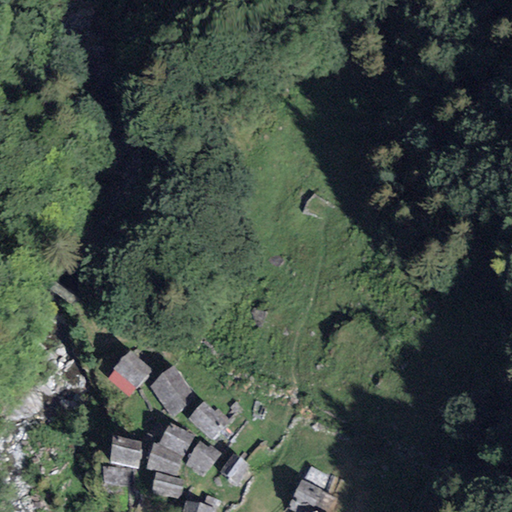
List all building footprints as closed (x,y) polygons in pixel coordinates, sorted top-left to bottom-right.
[(153,376),(130,355),(113,373),(136,395),(153,376)] [(197,400),(173,370),(148,391),(172,421),(197,400)] [(228,427),(204,407),(189,425),(213,445),(228,427)] [(168,428),(158,450),(183,457),(185,458),(196,439),(168,428)] [(141,445),(112,444),(110,469),(140,470),(141,445)] [(206,478),(221,455),(211,449),(209,452),(199,445),(186,466),(206,478)] [(177,478),(181,463),(183,457),(158,450),(151,448),(146,464),(149,465),(147,473),(161,477),(162,474),(177,478)] [(238,488),(250,469),(231,458),(219,477),(238,488)] [(153,497),(183,499),(184,479),(155,477),(153,497)] [(288,511),(313,511),(321,491),(299,484),(288,511)]
